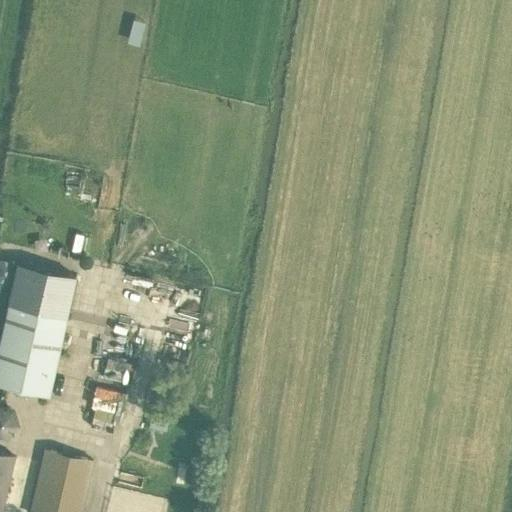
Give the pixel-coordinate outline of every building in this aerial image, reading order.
[(0,381),(49,393),(67,315),(8,301),(0,336),(0,381)] [(83,401),(80,420),(119,427),(125,389),(131,358),(105,353),(96,404),(83,401)] [(0,437),(7,439),(20,424),(15,407),(0,403),(0,437)] [(167,418),(156,415),(154,427),(164,430),(167,418)] [(31,511),(82,511),(94,460),(45,450),(31,511)] [(0,511),(1,511),(14,455),(0,451),(0,511)]
